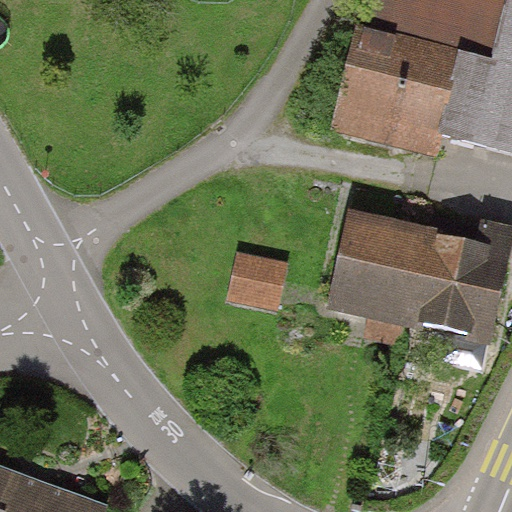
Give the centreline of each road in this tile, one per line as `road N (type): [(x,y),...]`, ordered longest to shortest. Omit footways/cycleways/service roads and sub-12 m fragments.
road 1 (residential): [(339,0),(254,123),(49,272)]
road 2 (residential): [(261,511),(136,400),(49,272)]
